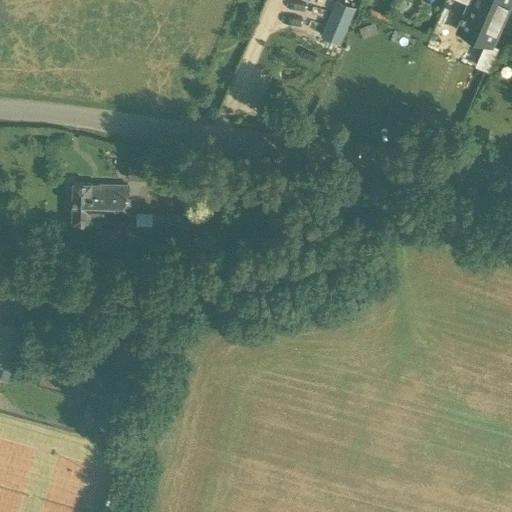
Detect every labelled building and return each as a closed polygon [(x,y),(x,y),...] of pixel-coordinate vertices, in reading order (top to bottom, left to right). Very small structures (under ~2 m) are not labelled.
[(335,0),(321,34),(340,42),(356,6),(342,0),(335,0)] [(492,45),(511,0),(468,0),(455,29),(492,45)] [(451,118),(416,103),(410,117),(445,132),(451,118)] [(150,179),(150,162),(130,162),(130,179),(150,179)] [(127,222),(127,185),(99,184),(99,183),(89,183),(89,182),(72,182),(71,223),(89,223),(89,222),(98,222),(98,221),(127,222)] [(201,237),(201,215),(139,214),(138,236),(201,237)] [(0,375),(7,378),(9,368),(12,358),(20,329),(0,323),(0,375)] [(96,419),(93,430),(113,436),(117,425),(96,419)]
